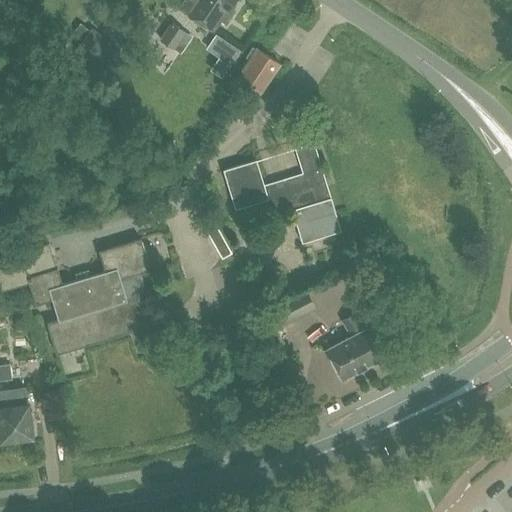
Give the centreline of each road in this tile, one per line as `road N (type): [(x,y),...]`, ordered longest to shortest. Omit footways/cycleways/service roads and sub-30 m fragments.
road 1 (primary): [(124,505),(269,471),(438,404)]
road 2 (unknown): [(188,196),(250,130),(332,2)]
road 3 (unclassified): [(511,153),(422,62),(328,0)]
